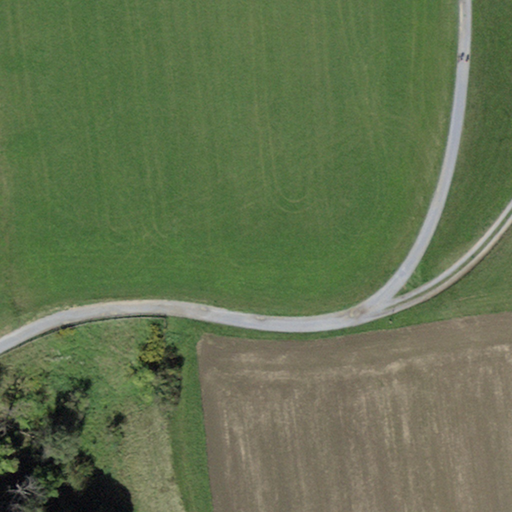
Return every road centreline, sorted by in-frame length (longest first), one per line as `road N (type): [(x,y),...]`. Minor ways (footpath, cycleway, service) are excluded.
road 1 (track): [(0,352),(121,313),(216,315),(308,330),(374,317),(452,281),(511,224)]
road 2 (track): [(464,0),(465,94),(449,187),(418,271),(374,317)]
